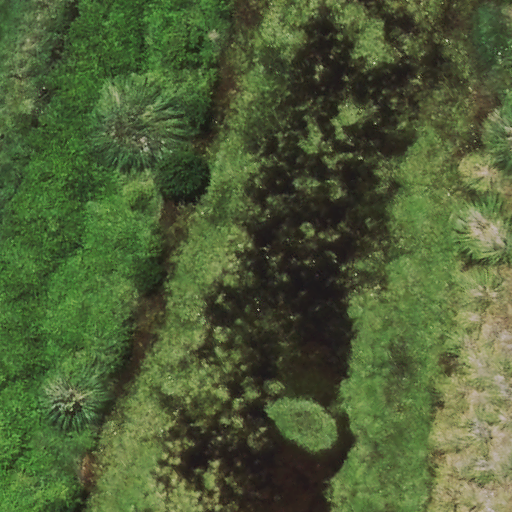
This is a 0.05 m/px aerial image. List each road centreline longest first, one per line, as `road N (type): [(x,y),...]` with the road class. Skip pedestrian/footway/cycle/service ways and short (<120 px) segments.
road 1 (unknown): [(511,15),(422,65),(0,247)]
road 2 (unknown): [(419,0),(484,511)]
